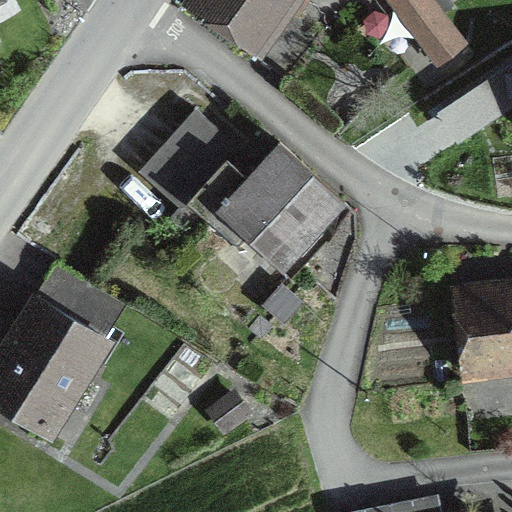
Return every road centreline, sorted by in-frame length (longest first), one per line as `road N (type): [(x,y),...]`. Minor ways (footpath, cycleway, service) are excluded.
road 1 (residential): [(511,228),(390,198),(131,9)]
road 2 (tertiary): [(131,9),(0,193)]
